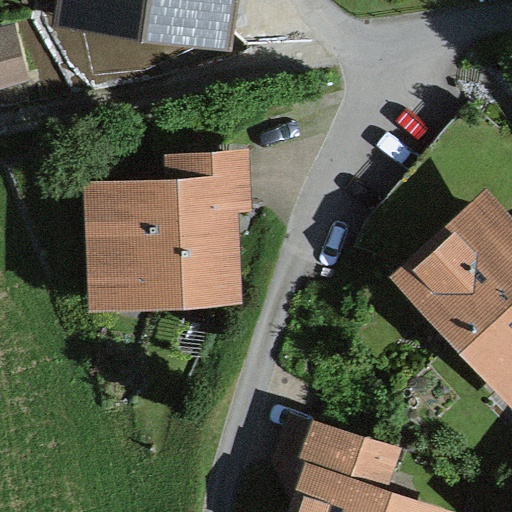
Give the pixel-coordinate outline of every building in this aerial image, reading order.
[(0,34),(0,78),(21,73),(11,32),(0,34)] [(375,254),(417,273),(511,162),(511,140),(474,107),(373,224),(386,235),(375,254)] [(178,191),(104,192),(107,285),(218,280),(215,200),(241,199),(240,158),(177,160),(178,191)] [(422,268),(417,273),(511,373),(511,236),(486,208),(424,270),(422,268)] [(293,484),(306,511),(410,511),(373,499),(388,455),(318,430),(305,468),(308,475),(293,484)]
